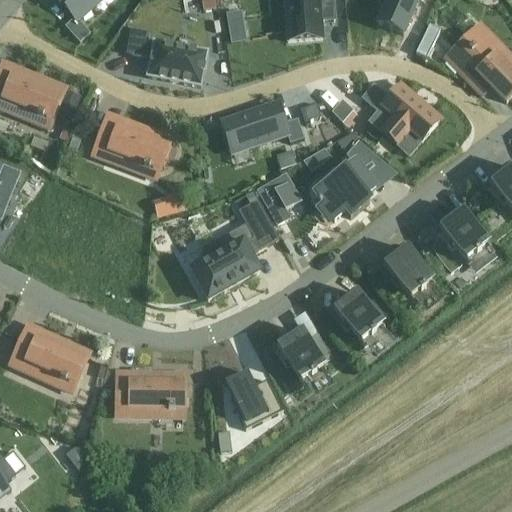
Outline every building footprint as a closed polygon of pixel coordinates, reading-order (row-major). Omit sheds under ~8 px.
[(56,0),(75,20),(65,29),(80,45),(90,35),(78,22),(100,2),(97,0),(56,0)] [(322,42),(321,25),(335,24),(332,0),(283,0),(288,45),(322,42)] [(389,0),(378,27),(403,37),(418,0),(389,0)] [(132,32),(128,56),(143,58),(151,60),(148,80),(200,90),(207,56),(154,46),(154,48),(146,47),(148,35),(132,32)] [(468,53),(470,56),(465,61),(456,52),(445,62),(477,94),(486,85),(506,105),(511,99),(511,76),(508,72),(511,69),(485,41),(475,51),(473,49),(468,53)] [(40,88),(33,85),(32,88),(11,79),(9,86),(0,82),(0,108),(2,104),(37,119),(36,121),(42,124),(43,121),(51,124),(64,93),(42,84),(40,88)] [(363,101),(378,115),(379,115),(382,111),(400,126),(392,135),(401,143),(409,134),(421,145),(437,126),(397,92),(388,102),(373,89),(363,101)] [(300,112),(304,124),(320,119),(316,107),(300,112)] [(277,108),(222,127),(230,150),(245,145),(247,150),(287,137),(290,146),(304,142),(297,122),(283,127),(277,108)] [(170,143),(147,135),(145,139),(138,137),(138,139),(117,131),(114,138),(103,134),(94,158),(106,162),(108,154),(144,168),(143,171),(149,173),(150,170),(158,173),(170,143)] [(369,207),(364,200),(375,192),(360,172),(375,161),(358,147),(348,159),(354,166),(314,197),(334,224),(345,215),(350,221),(369,207)] [(511,214),(511,169),(511,168),(489,185),(511,214)] [(0,211),(5,214),(20,176),(3,169),(0,176),(0,211)] [(285,178),(257,194),(277,228),(286,223),(281,215),(286,212),(301,204),(285,178)] [(209,264),(191,274),(208,304),(228,293),(240,287),(240,286),(259,275),(250,259),(278,243),(257,205),(239,214),(254,242),(244,247),(243,245),(224,255),(218,243),(202,252),(209,264)] [(438,228),(465,268),(488,252),(460,212),(438,228)] [(462,269),(446,246),(434,254),(450,277),(462,269)] [(433,289),(405,250),(383,266),(412,306),(433,289)] [(333,311),(363,349),(384,333),(354,294),(333,311)] [(299,333),(276,348),(300,385),(323,370),(321,367),(333,359),(318,335),(306,343),(299,333)] [(22,344),(12,367),(23,372),(26,365),(61,380),(60,383),(66,386),(67,383),(75,387),(88,357),(66,348),(64,352),(57,349),(56,351),(36,342),(33,349),(22,344)] [(130,393),(118,393),(119,418),(131,418),(131,410),(169,409),(169,412),(175,412),(175,409),(184,409),(184,377),(160,377),(160,383),(152,383),(152,374),(152,371),(130,371),(130,374),(130,393)] [(247,377),(227,388),(233,400),(230,402),(245,433),(283,414),(267,383),(255,389),(248,377),(248,375),(246,376),(247,377)] [(0,490),(16,478),(0,457),(0,490)]
